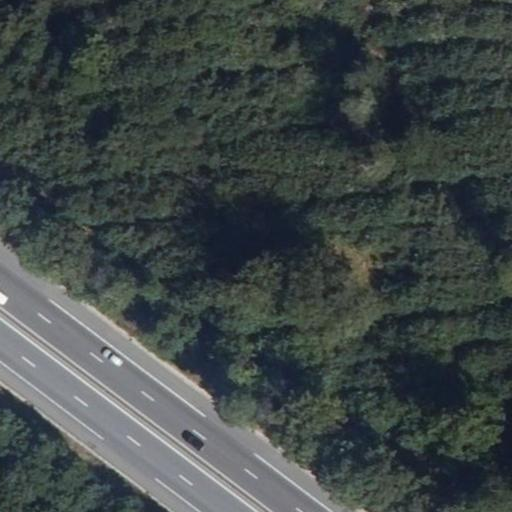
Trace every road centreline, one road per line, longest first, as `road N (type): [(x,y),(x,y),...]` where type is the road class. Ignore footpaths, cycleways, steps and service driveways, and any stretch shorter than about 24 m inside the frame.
road 1 (motorway): [(301,511),(0,285)]
road 2 (motorway): [(0,340),(227,511)]
